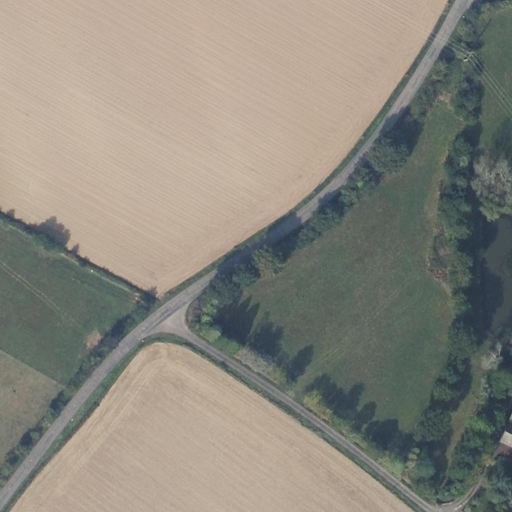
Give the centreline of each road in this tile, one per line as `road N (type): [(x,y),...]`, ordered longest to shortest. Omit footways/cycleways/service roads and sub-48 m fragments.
road 1 (unclassified): [(462,0),(349,169),(287,225),(168,307)]
road 2 (unclassified): [(430,511),(289,401),(190,337)]
road 3 (unclassified): [(153,320),(0,501)]
